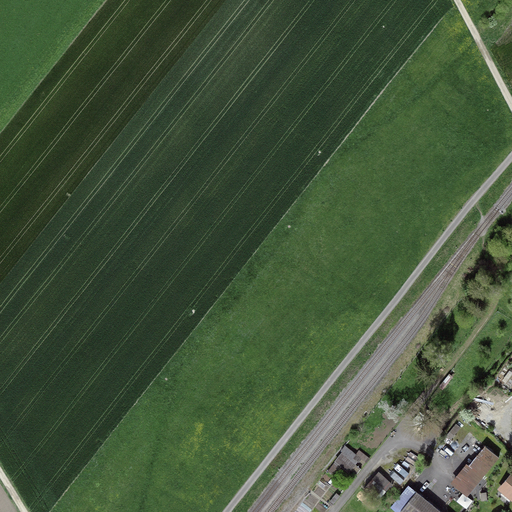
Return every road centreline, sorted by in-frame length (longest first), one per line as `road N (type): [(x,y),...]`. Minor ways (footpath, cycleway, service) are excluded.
road 1 (track): [(225,511),(511,154)]
road 2 (track): [(428,392),(493,303),(492,259)]
